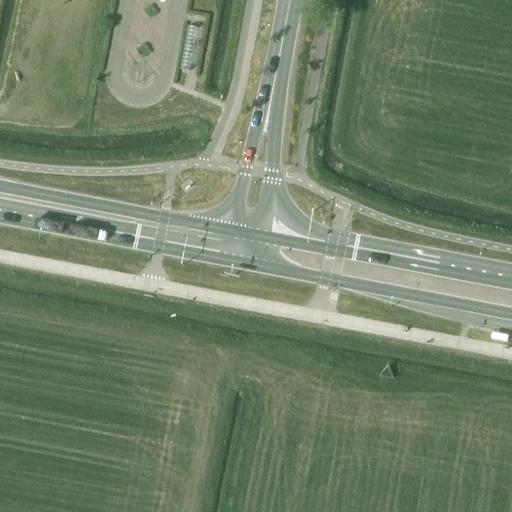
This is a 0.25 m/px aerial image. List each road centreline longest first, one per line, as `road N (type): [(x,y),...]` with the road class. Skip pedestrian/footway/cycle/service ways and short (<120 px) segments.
road 1 (primary): [(239,263),(511,314)]
road 2 (primary): [(511,283),(259,235)]
road 3 (primary): [(0,216),(239,263)]
road 4 (primary): [(234,230),(0,186)]
road 5 (tertiary): [(272,98),(255,130),(234,230)]
road 6 (tertiary): [(259,235),(272,174),(272,98)]
